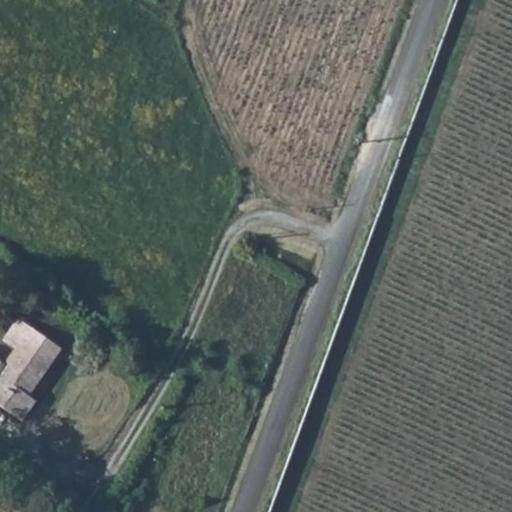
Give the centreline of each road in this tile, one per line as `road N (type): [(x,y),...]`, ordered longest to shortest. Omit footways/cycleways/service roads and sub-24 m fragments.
road 1 (unclassified): [(77,511),(240,223),(280,220),(345,246)]
road 2 (unclassified): [(345,246),(247,511)]
road 3 (unclassified): [(433,0),(345,246)]
